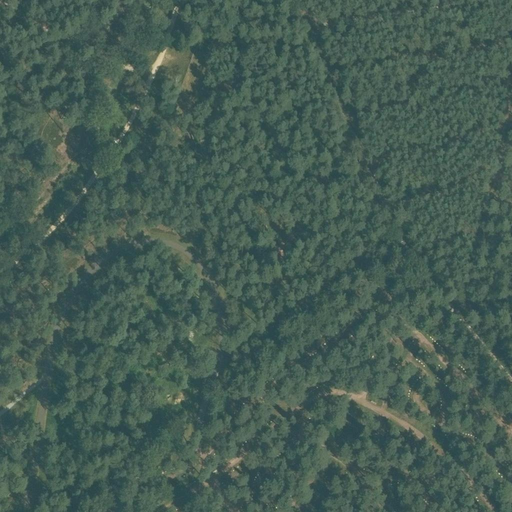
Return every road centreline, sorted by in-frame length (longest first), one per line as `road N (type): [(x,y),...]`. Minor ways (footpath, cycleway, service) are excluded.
road 1 (track): [(21,511),(56,320),(104,255),(143,238),(193,251),(210,273),(218,347),(196,430),(199,461),(257,511)]
road 2 (track): [(306,22),(379,203),(511,376)]
road 3 (track): [(306,22),(386,21),(481,0)]
road 4 (track): [(162,59),(239,29),(306,22)]
